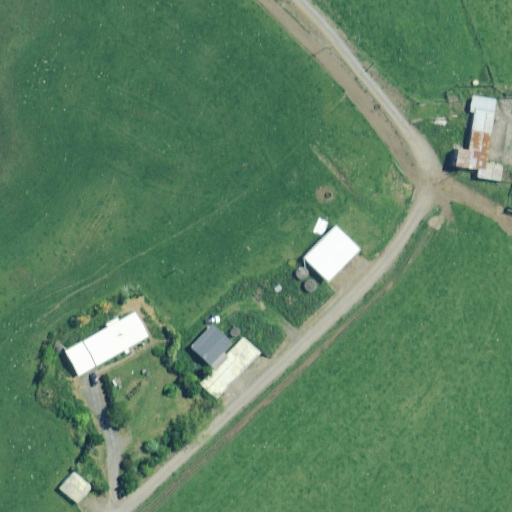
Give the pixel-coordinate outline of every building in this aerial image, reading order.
[(475,172),(474,178),(497,181),(500,163),(484,161),(492,100),(468,97),(466,111),(471,112),(466,149),(450,146),(447,168),(475,172)] [(356,250),(332,226),(300,258),(325,282),(356,250)] [(303,264),(289,274),(305,296),(319,285),(303,264)] [(145,337),(131,312),(62,352),(76,376),(145,337)] [(227,344),(208,326),(188,348),(208,366),(227,344)] [(256,353),(241,339),(198,385),(213,399),(256,353)] [(97,454),(92,461),(102,468),(107,461),(97,454)] [(89,487),(70,472),(56,489),(75,504),(89,487)]
